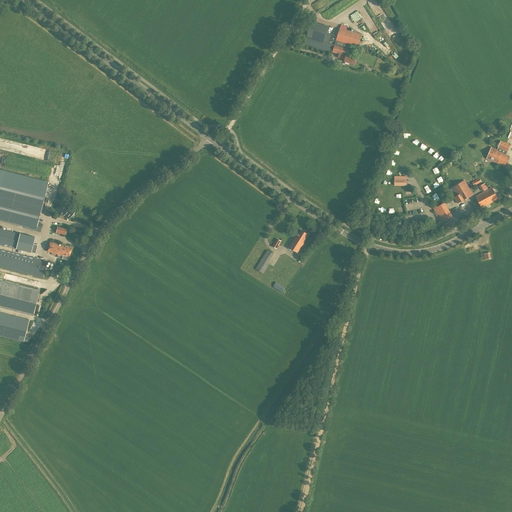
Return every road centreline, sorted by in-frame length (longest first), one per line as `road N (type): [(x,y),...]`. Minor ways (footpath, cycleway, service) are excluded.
road 1 (tertiary): [(0,417),(90,244),(128,199),(210,138)]
road 2 (secondary): [(23,0),(210,138)]
road 3 (track): [(302,511),(352,298)]
road 4 (secondary): [(369,245),(218,145)]
road 5 (unclassified): [(218,145),(303,0)]
road 6 (secondary): [(511,210),(434,249),(369,245)]
